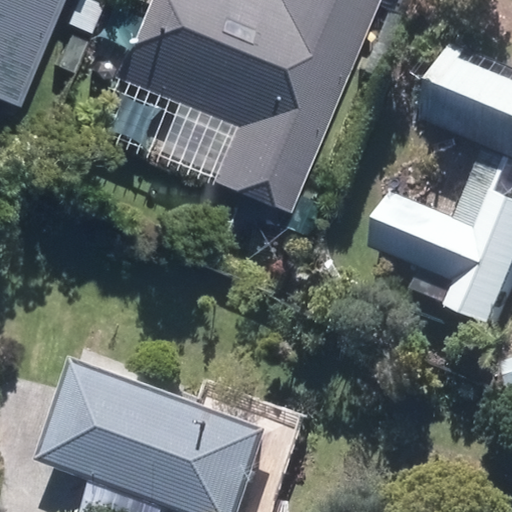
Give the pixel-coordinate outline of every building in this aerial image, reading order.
[(0,0),(0,106),(2,107),(44,0),(0,0)] [(282,221),(369,0),(139,0),(107,81),(230,129),(206,191),(282,221)] [(511,204),(497,199),(511,162),(511,69),(459,49),(427,129),(486,152),(457,226),(393,200),(372,254),(423,274),(415,296),(453,311),(450,317),(492,334),(511,284),(511,204)] [(230,225),(190,210),(173,255),(213,270),(230,225)] [(202,411),(79,364),(41,463),(97,485),(86,511),(274,511),(308,423),(211,385),(202,411)]
